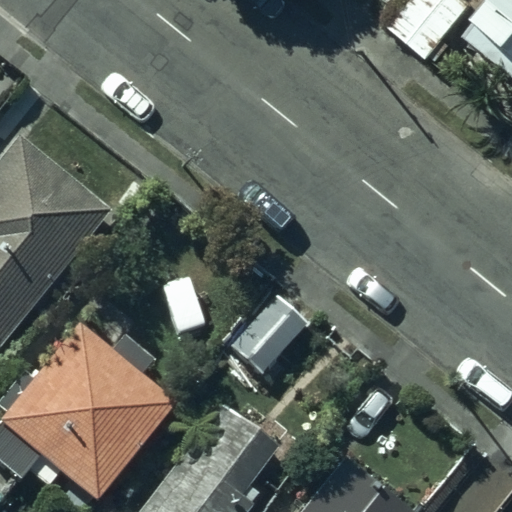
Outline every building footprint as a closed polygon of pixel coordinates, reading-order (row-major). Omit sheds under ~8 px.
[(511,0),(478,42),(511,69),(511,0)] [(124,225),(25,149),(0,181),(0,358),(10,367),(44,328),(124,225)] [(273,303),(225,350),(267,388),(312,338),(273,303)] [(103,511),(175,426),(78,344),(0,436),(0,443),(82,511),(103,511)] [(154,511),(258,511),(293,470),(229,419),(154,511)] [(397,511),(352,475),(321,511),(397,511)]
